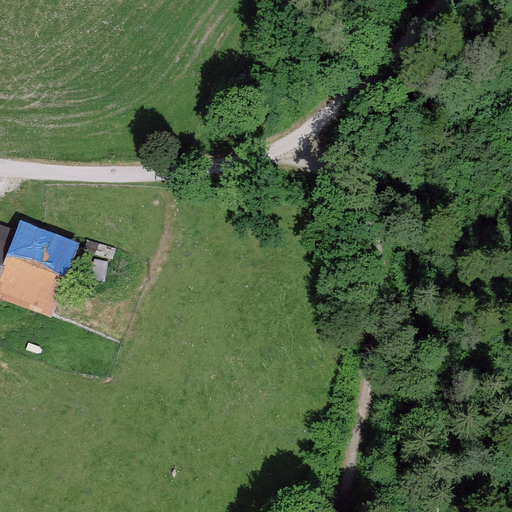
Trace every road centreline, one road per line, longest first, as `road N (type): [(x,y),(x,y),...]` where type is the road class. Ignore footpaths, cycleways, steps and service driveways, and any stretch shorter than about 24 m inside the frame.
road 1 (track): [(446,0),(304,137),(364,206),(386,277),(386,314),(338,511)]
road 2 (residential): [(304,137),(252,158),(167,173),(0,164)]
